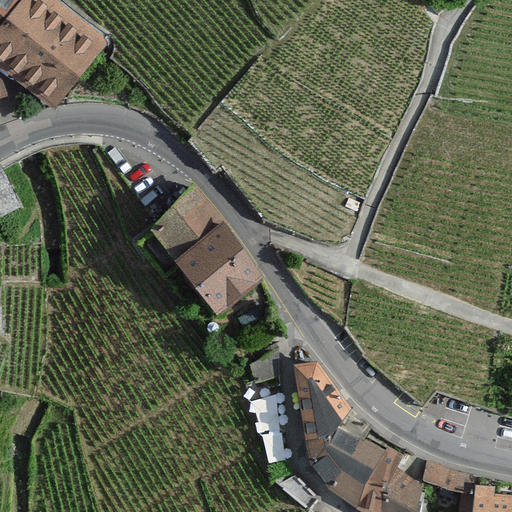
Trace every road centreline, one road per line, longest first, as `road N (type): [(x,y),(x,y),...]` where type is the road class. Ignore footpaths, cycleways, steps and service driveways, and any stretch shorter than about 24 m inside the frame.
road 1 (track): [(471,0),(444,26),(434,70),(349,267)]
road 2 (tertiary): [(247,224),(183,157),(122,123),(65,121),(0,145)]
road 3 (tertiary): [(291,296),(388,414),(450,449),(511,465)]
road 4 (residential): [(291,296),(283,324),(304,469),(344,511)]
